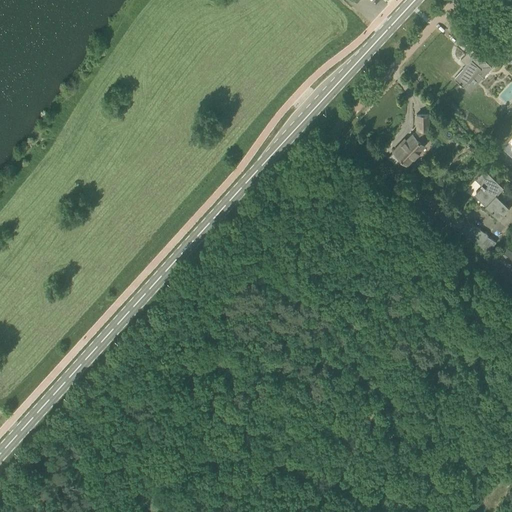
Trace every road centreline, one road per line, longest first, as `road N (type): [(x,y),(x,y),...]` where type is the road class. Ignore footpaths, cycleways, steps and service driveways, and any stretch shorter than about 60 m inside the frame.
road 1 (secondary): [(0,454),(415,0)]
road 2 (residential): [(348,120),(458,0)]
